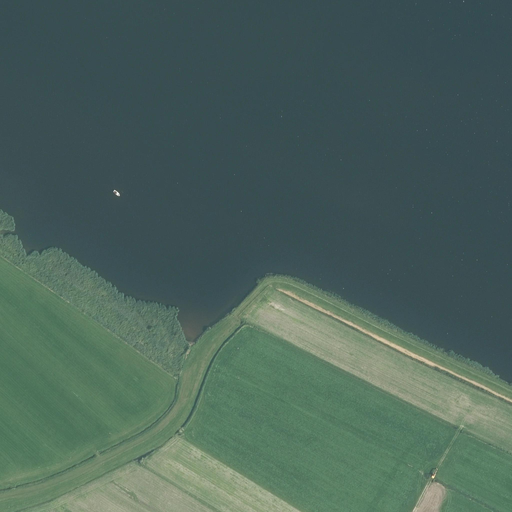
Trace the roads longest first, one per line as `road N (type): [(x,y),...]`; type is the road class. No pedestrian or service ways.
road 1 (track): [(0,502),(63,486),(171,429),(203,353),(267,287)]
road 2 (track): [(511,394),(278,284),(267,287)]
